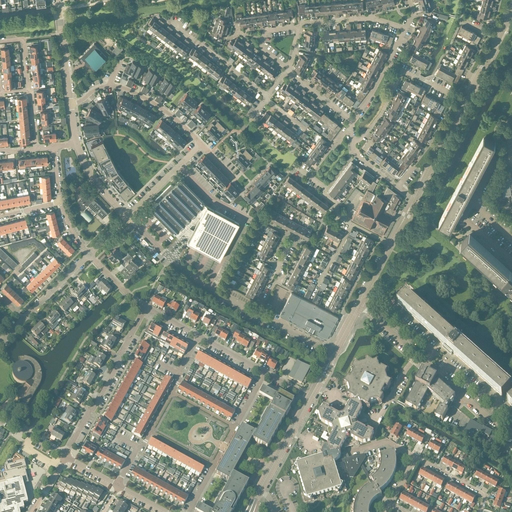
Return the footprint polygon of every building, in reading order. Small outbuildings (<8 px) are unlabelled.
[(357,1),(359,15),(361,15),(360,11),(364,11),(363,4),(366,3),(368,10),(371,9),(372,14),(374,13),(371,0),(367,0),(365,0),(363,1),(362,1),(361,0),(360,0),(359,0),(358,1),(357,1)] [(385,11),(382,0),(376,0),(379,8),(382,7),(383,11),(385,11)] [(479,4),(480,5),(495,9),(496,7),(492,6),(492,2),(484,0),(482,0),(482,5),(479,4)] [(423,9),(424,12),(433,10),(431,4),(430,4),(429,1),(420,4),(421,7),(419,8),(420,10),(423,9)] [(306,15),(309,15),(309,6),(305,6),(305,4),(299,5),(300,14),(303,14),(303,17),(306,17),(306,15)] [(481,6),(480,10),(490,13),(490,10),(495,11),(495,9),(480,5),(479,4),(479,5),(481,6)] [(283,21),(284,21),(287,20),(287,22),(289,21),(289,18),(292,18),(291,9),(285,9),(285,11),(282,11),(283,21)] [(478,13),(476,19),(485,21),(486,18),(489,19),(490,16),(489,16),(490,13),(480,10),(479,14),(478,13)] [(235,14),(236,22),(239,22),(240,28),(243,28),(243,26),(246,26),(245,16),(241,17),(241,14),(235,14)] [(425,20),(423,23),(432,28),(433,25),(435,26),(436,23),(437,20),(429,16),(428,19),(425,17),(424,20),(425,20)] [(148,29),(153,32),(161,21),(159,19),(157,23),(154,21),(155,20),(152,18),(147,23),(150,26),(148,29)] [(215,20),(214,26),(227,30),(228,27),(229,27),(230,24),(226,23),(227,20),(218,18),(218,21),(215,20)] [(153,32),(157,36),(157,35),(163,28),(161,26),(164,23),(161,21),(153,32)] [(417,26),(430,32),(432,28),(423,23),(422,26),(418,24),(417,26)] [(157,35),(157,36),(161,39),(170,27),(168,26),(165,29),(163,28),(157,35)] [(212,32),(214,32),(213,36),(222,38),(223,35),(226,36),(227,33),(226,33),(227,30),(214,26),(212,32)] [(420,30),(418,33),(427,37),(430,32),(417,26),(416,28),(420,30)] [(457,34),(463,37),(467,29),(461,26),(457,34)] [(161,39),(165,42),(166,42),(171,34),(169,32),(172,29),(170,27),(161,39)] [(370,38),(375,40),(378,31),(372,29),(370,38)] [(467,29),(463,37),(468,39),(472,31),(467,29)] [(305,36),(305,39),(315,40),(315,37),(316,37),(317,31),(308,30),(308,33),(304,33),(304,35),(305,36)] [(324,43),(325,43),(327,43),(330,43),(330,41),(334,41),(333,31),(329,32),(329,31),(327,31),(327,34),(324,34),(324,43)] [(378,31),(375,40),(381,41),(383,33),(378,31)] [(472,31),(468,39),(471,41),(470,44),(476,46),(480,37),(476,35),(476,34),(472,31)] [(166,42),(165,42),(170,45),(178,34),(176,32),(174,36),(171,34),(166,42)] [(383,33),(381,41),(384,42),(384,45),(390,47),(393,37),(388,36),(389,34),(383,33)] [(412,35),(425,42),(427,37),(418,33),(417,36),(413,33),(412,35)] [(178,34),(170,45),(174,49),(180,41),(178,39),(180,35),(178,34)] [(413,43),(412,45),(418,48),(419,46),(422,47),(425,42),(412,35),(411,37),(415,39),(413,43)] [(232,48),(235,50),(241,42),(238,40),(239,39),(237,38),(233,43),(230,41),(226,47),(230,50),(232,48)] [(174,49),(178,52),(187,40),(185,39),(182,42),(180,41),(174,49)] [(313,49),(315,50),(316,44),(314,44),(315,40),(305,39),(304,42),(303,42),(303,45),(306,45),(306,48),(308,49),(313,49)] [(187,40),(178,52),(185,57),(193,47),(192,47),(191,49),(186,45),(189,42),(187,40)] [(241,42),(235,50),(239,53),(248,42),(246,41),(243,44),(241,42)] [(248,42),(239,53),(243,57),(249,49),(247,47),(249,43),(248,42)] [(30,46),(30,52),(38,51),(37,45),(36,45),(36,43),(34,43),(34,46),(30,46)] [(80,57),(91,68),(93,70),(106,57),(93,44),(80,57)] [(118,44),(112,51),(116,55),(123,49),(118,44)] [(466,44),(463,50),(472,54),(476,46),(470,44),(469,46),(466,44)] [(1,49),(1,55),(9,54),(8,48),(7,48),(7,46),(5,46),(5,48),(1,49)] [(193,47),(185,57),(187,55),(194,60),(202,49),(200,47),(197,51),(193,47)] [(249,49),(243,57),(247,60),(256,49),(254,47),(252,51),(249,49)] [(379,48),(376,54),(385,58),(387,53),(389,51),(383,47),(382,49),(382,50),(379,48)] [(410,61),(414,63),(418,55),(415,53),(416,51),(410,48),(406,57),(410,60),(410,61)] [(202,49),(194,60),(198,64),(204,56),(202,54),(204,50),(202,49)] [(256,49),(247,60),(246,62),(251,65),(252,63),(258,56),(255,53),(258,50),(256,49)] [(461,54),(473,61),(474,59),(470,57),(472,54),(463,50),(461,54)] [(375,56),(374,58),(382,63),(385,58),(376,54),(374,53),(373,55),(375,56)] [(204,56),(198,64),(202,67),(211,55),(209,54),(206,57),(204,56)] [(258,56),(252,63),(256,66),(265,55),(263,54),(260,57),(258,56)] [(299,58),(298,61),(307,66),(308,63),(309,64),(312,58),(304,54),(303,57),(300,55),(298,58),(299,58)] [(461,54),(458,59),(467,64),(468,61),(472,63),(473,61),(461,54)] [(202,67),(207,70),(213,62),(210,60),(213,57),(211,55),(202,67)] [(265,55),(256,66),(261,70),(267,62),(264,60),(266,56),(265,55)] [(418,55),(414,63),(419,66),(424,58),(418,55)] [(374,58),(371,63),(380,68),(382,63),(374,58)] [(424,58),(419,66),(425,69),(429,61),(424,58)] [(458,66),(458,67),(457,68),(463,71),(467,64),(458,59),(455,64),(458,66)] [(213,62),(207,70),(211,73),(220,62),(218,60),(215,64),(213,62)] [(267,62),(261,70),(265,73),(271,65),(274,62),(272,60),(269,64),(267,62)] [(305,69),(307,66),(298,61),(296,64),(295,64),(294,66),(297,68),(295,70),(303,75),(306,70),(305,69)] [(135,62),(134,63),(132,62),(131,65),(128,64),(125,73),(133,76),(138,64),(135,62)] [(220,62),(211,73),(218,79),(224,71),(219,67),(222,63),(220,62)] [(369,68),(377,72),(380,68),(371,63),(369,68)] [(436,74),(442,77),(446,69),(441,66),(442,64),(440,63),(437,68),(439,69),(436,74)] [(141,66),(142,65),(138,64),(133,76),(134,74),(139,76),(140,74),(143,75),(144,71),(142,70),(143,67),(141,66)] [(271,65),(265,73),(267,75),(267,76),(271,80),(277,73),(274,71),(276,68),(274,66),(273,67),(271,65)] [(315,79),(317,81),(323,73),(320,71),(321,70),(317,67),(311,74),(314,76),(312,79),(314,80),(315,79)] [(369,68),(366,73),(375,77),(377,72),(369,68)] [(151,69),(151,70),(149,69),(147,72),(144,71),(143,75),(145,76),(144,79),(149,81),(154,71),(151,69)] [(446,69),(442,77),(447,79),(451,71),(446,69)] [(158,74),(158,73),(154,71),(149,81),(155,84),(156,82),(158,83),(160,80),(158,78),(159,75),(158,74)] [(451,71),(447,79),(451,82),(452,81),(456,83),(461,74),(456,71),(454,73),(451,71)] [(323,73),(317,81),(320,83),(319,84),(321,85),(321,84),(327,77),(329,74),(327,73),(325,75),(323,73)] [(366,73),(364,77),(372,82),(375,77),(366,73)] [(222,89),(223,90),(227,84),(233,77),(231,75),(228,79),(223,75),(218,81),(220,83),(219,85),(223,88),(222,89)] [(227,84),(223,90),(224,90),(225,89),(228,91),(234,83),(232,82),(235,78),(233,77),(227,84)] [(321,84),(321,85),(322,86),(323,85),(326,88),(332,80),(327,77),(321,84)] [(364,77),(361,82),(365,84),(370,87),(372,82),(364,77)] [(167,78),(166,79),(165,78),(163,81),(160,80),(158,83),(161,84),(158,89),(163,92),(170,80),(167,78)] [(173,83),(170,80),(163,92),(164,90),(169,93),(171,91),(173,92),(175,89),(173,88),(175,84),(173,83)] [(332,80),(326,88),(328,89),(328,90),(329,92),(336,83),(332,80)] [(405,80),(401,89),(406,92),(407,90),(412,92),(416,84),(410,81),(410,82),(405,80)] [(336,83),(329,92),(331,93),(332,92),(335,94),(341,87),(338,85),(340,83),(337,81),(336,83)] [(234,83),(228,91),(233,95),(241,84),(241,83),(239,82),(237,85),(234,83)] [(280,94),(285,97),(287,95),(293,87),(295,83),(292,87),(290,85),(291,84),(289,82),(287,85),(284,83),(278,90),(281,93),(280,94)] [(358,87),(357,89),(360,91),(366,94),(370,87),(365,84),(361,82),(358,87)] [(241,84),(233,95),(237,98),(243,90),(241,88),(243,85),(241,83),(241,84)] [(293,87),(287,95),(291,98),(297,90),(294,88),(297,85),(295,83),(293,87)] [(416,84),(412,92),(421,97),(425,89),(416,84)] [(237,98),(241,101),(250,90),(250,89),(248,88),(245,92),(243,90),(237,98)] [(337,95),(342,99),(347,92),(343,88),(337,95)] [(297,90),(291,98),(295,101),(304,90),(302,89),(300,92),(297,90)] [(401,89),(397,96),(405,101),(408,96),(405,95),(406,92),(401,89)] [(250,90),(241,101),(246,104),(247,103),(249,105),(254,99),(249,95),(252,91),(250,90)] [(304,90),(295,101),(294,103),(298,106),(299,105),(305,97),(303,95),(306,92),(304,90)] [(347,92),(342,99),(346,102),(352,95),(347,92)] [(184,106),(192,97),(191,97),(192,96),(188,93),(187,94),(187,93),(179,102),(184,106)] [(305,97),(299,105),(304,108),(313,97),(311,95),(308,99),(305,97)] [(352,95),(346,102),(351,106),(351,105),(355,108),(362,100),(357,96),(355,98),(352,95)] [(421,103),(431,108),(435,100),(425,95),(421,103)] [(101,98),(104,105),(111,102),(110,101),(110,98),(110,97),(106,97),(105,97),(105,96),(101,98)] [(397,96),(394,101),(403,106),(405,101),(397,96)] [(123,111),(128,100),(123,97),(122,98),(120,104),(118,108),(123,111)] [(192,97),(184,106),(191,112),(196,106),(194,104),(196,101),(196,100),(193,97),(192,98),(192,97)] [(313,97),(304,108),(308,111),(314,103),(312,102),(314,98),(313,97)] [(98,108),(104,105),(101,98),(98,100),(98,101),(97,101),(97,102),(95,104),(98,108)] [(133,102),(131,101),(128,100),(123,111),(127,113),(133,102)] [(435,100),(431,108),(435,110),(434,112),(440,115),(444,106),(440,104),(440,103),(435,100)] [(392,106),(400,111),(403,106),(394,101),(392,106)] [(104,105),(108,113),(113,111),(112,104),(111,105),(111,102),(104,105)] [(137,104),(134,103),(133,102),(127,113),(128,111),(133,113),(131,115),(132,115),(137,104)] [(314,103),(308,111),(313,115),(321,103),(319,102),(317,106),(314,103)] [(321,103),(313,115),(317,118),(318,119),(323,113),(322,112),(323,110),(320,108),(323,105),(321,103)] [(142,107),(140,106),(137,104),(132,115),(136,118),(142,107)] [(87,111),(94,115),(97,109),(94,105),(91,108),(91,107),(90,108),(89,108),(87,111)] [(108,113),(104,105),(98,108),(100,110),(103,114),(108,112),(108,113)] [(198,117),(205,109),(205,108),(202,105),(201,105),(193,112),(198,117)] [(392,106),(389,111),(398,116),(400,111),(392,106)] [(147,110),(144,108),(142,107),(136,118),(140,120),(147,110)] [(94,115),(100,119),(103,114),(100,110),(99,111),(97,109),(94,115)] [(205,109),(198,117),(204,123),(209,118),(207,116),(210,113),(209,113),(210,112),(206,109),(206,110),(205,109)] [(151,113),(150,112),(147,110),(140,120),(141,120),(142,118),(146,121),(144,123),(145,123),(151,113)] [(91,121),(94,115),(87,111),(85,115),(86,115),(86,116),(86,120),(91,121)] [(395,120),(398,116),(389,111),(386,116),(395,120)] [(266,112),(260,119),(269,126),(277,114),(275,113),(273,116),(270,114),(270,115),(266,112)] [(430,113),(427,118),(436,123),(440,115),(434,112),(433,115),(430,113)] [(156,116),(153,114),(151,113),(145,123),(149,126),(156,116)] [(323,113),(318,119),(319,119),(318,120),(322,123),(322,124),(322,125),(328,117),(323,113)] [(269,126),(273,129),(279,121),(277,119),(279,116),(277,114),(269,126)] [(93,122),(98,123),(100,119),(94,115),(91,121),(93,122)] [(328,117),(322,125),(323,125),(323,124),(327,127),(333,120),(328,117)] [(382,122),(390,128),(393,123),(385,118),(382,122)] [(427,118),(425,123),(433,128),(436,123),(427,118)] [(273,129),(277,132),(286,121),(284,119),(281,123),(279,121),(273,129)] [(166,123),(164,122),(161,120),(154,129),(158,132),(166,123)] [(331,130),(325,137),(327,134),(329,132),(334,136),(340,127),(336,124),(337,123),(333,120),(327,127),(331,130)] [(277,132),(282,136),(288,128),(285,126),(288,122),(286,121),(277,132)] [(211,135),(221,125),(218,122),(214,125),(212,123),(206,128),(208,130),(206,131),(211,135)] [(379,126),(386,132),(390,128),(382,122),(379,126)] [(170,127),(167,124),(166,123),(158,132),(162,136),(170,127)] [(422,128),(431,132),(433,128),(425,123),(422,128)] [(44,126),(42,126),(42,130),(43,130),(43,134),(44,141),(50,140),(48,126),(48,125),(44,126)] [(221,125),(211,135),(215,140),(216,139),(218,140),(223,134),(221,132),(225,128),(221,125)] [(288,128),(282,136),(286,139),(295,127),(293,126),(290,129),(288,128)] [(375,131),(383,137),(386,132),(379,126),(375,131)] [(174,130),(173,129),(170,127),(162,136),(163,136),(164,134),(168,137),(168,138),(174,130)] [(286,139),(290,142),(294,137),(296,134),(294,132),(297,129),(295,127),(286,139)] [(100,128),(91,129),(92,136),(94,135),(95,136),(100,136),(100,128)] [(422,128),(420,133),(428,137),(431,132),(422,128)] [(91,129),(84,130),(84,134),(85,134),(85,135),(86,135),(87,138),(92,136),(91,129)] [(178,134),(176,131),(174,130),(168,138),(172,141),(178,134)] [(375,131),(370,137),(375,141),(377,139),(380,141),(383,137),(375,131)] [(426,142),(428,137),(420,133),(417,137),(426,142)] [(182,138),(181,136),(178,134),(172,141),(175,144),(173,146),(174,146),(182,138)] [(20,146),(26,146),(26,142),(30,142),(30,135),(21,136),(21,142),(20,143),(20,146)] [(439,220),(450,226),(467,195),(468,195),(474,188),(471,186),(494,142),(483,136),(439,220)] [(318,140),(315,144),(324,151),(326,149),(325,148),(326,146),(326,145),(328,142),(320,137),(318,140)] [(186,141),(184,139),(182,138),(174,146),(178,150),(186,141)] [(411,145),(419,151),(423,146),(415,140),(413,139),(411,141),(413,143),(411,145)] [(365,152),(370,155),(375,148),(372,146),(374,144),(368,140),(362,148),(366,151),(365,152)] [(108,179),(125,199),(133,191),(116,170),(101,141),(91,146),(105,174),(107,173),(108,176),(109,177),(108,179)] [(312,149),(320,155),(322,152),(323,153),(324,151),(315,144),(312,149)] [(408,149),(416,155),(419,151),(411,145),(408,149)] [(375,148),(370,155),(374,159),(380,152),(375,148)] [(309,153),(318,160),(319,158),(318,157),(320,155),(312,149),(309,153)] [(405,153),(412,159),(416,155),(408,149),(405,153)] [(238,163),(249,153),(246,150),(242,153),(239,151),(234,156),(235,158),(234,159),(238,163)] [(380,152),(374,159),(379,162),(384,155),(382,153),(383,152),(381,150),(380,152)] [(249,153),(238,163),(243,168),(244,167),(246,168),(248,169),(250,167),(248,166),(251,163),(249,160),(252,156),(249,153)] [(305,157),(303,160),(310,166),(312,163),(313,163),(315,161),(316,162),(318,160),(309,153),(305,157)] [(404,160),(402,162),(407,166),(409,164),(412,159),(405,153),(401,158),(404,160)] [(201,165),(208,159),(204,155),(198,162),(201,165)] [(381,164),(386,168),(391,161),(386,157),(381,164)] [(205,169),(211,162),(208,159),(201,165),(205,169)] [(391,161),(386,168),(390,171),(396,164),(391,161)] [(208,172),(215,166),(211,162),(205,169),(208,172)] [(345,171),(352,176),(353,175),(357,177),(359,174),(363,169),(362,169),(355,164),(354,165),(351,163),(348,166),(347,166),(345,168),(346,169),(345,171)] [(396,164),(390,171),(394,174),(395,173),(399,177),(406,168),(400,164),(399,167),(396,164)] [(211,176),(218,169),(215,166),(208,172),(211,176)] [(265,170),(273,178),(272,177),(276,173),(278,172),(278,171),(274,169),(273,170),(269,166),(265,170)] [(215,179),(222,172),(218,169),(211,176),(215,179)] [(262,174),(269,182),(273,178),(265,170),(262,174)] [(341,174),(352,183),(354,181),(351,178),(352,176),(345,171),(343,173),(342,172),(341,174)] [(218,183),(225,176),(222,172),(215,179),(218,183)] [(258,178),(264,185),(268,181),(269,182),(262,174),(258,178)] [(338,180),(346,185),(347,183),(350,186),(352,183),(341,174),(339,176),(340,177),(338,180)] [(358,183),(360,185),(366,178),(361,174),(358,178),(360,180),(358,183)] [(225,176),(218,183),(222,186),(228,179),(225,176)] [(289,176),(283,183),(288,187),(293,179),(289,176)] [(256,184),(262,191),(263,190),(261,188),(264,185),(258,178),(254,182),(256,184)] [(366,178),(360,185),(363,187),(365,183),(367,185),(370,181),(366,178)] [(293,179),(288,187),(292,190),(297,183),(293,179)] [(157,202),(150,210),(178,238),(184,233),(190,237),(187,242),(219,260),(238,223),(206,206),(180,180),(173,187),(171,185),(155,200),(157,202)] [(334,183),(346,192),(348,189),(344,187),(346,185),(338,180),(336,182),(335,181),(334,183)] [(395,210),(395,209),(401,198),(398,196),(398,195),(387,187),(383,194),(388,197),(386,200),(371,192),(376,183),(373,181),(367,190),(362,198),(361,200),(351,219),(382,235),(391,216),(392,216),(393,217),(396,211),(395,210)] [(227,194),(234,187),(230,183),(226,187),(225,186),(225,185),(222,188),(222,189),(227,194)] [(297,183),(292,190),(296,193),(302,186),(297,183)] [(332,188),(339,194),(340,192),(344,194),(345,195),(346,194),(345,193),(346,192),(334,183),(332,185),(333,186),(332,188)] [(252,188),(259,194),(262,191),(256,184),(252,188)] [(79,203),(81,204),(79,206),(83,210),(93,200),(79,185),(74,191),(81,198),(79,200),(80,201),(79,203)] [(302,186),(296,193),(301,197),(306,190),(302,186)] [(234,187),(227,194),(233,199),(233,200),(236,197),(236,196),(236,197),(234,195),(235,194),(237,192),(238,191),(234,187)] [(248,191),(256,199),(255,198),(259,194),(252,188),(248,191)] [(339,194),(332,188),(330,190),(329,190),(327,192),(339,201),(341,198),(338,195),(339,194)] [(306,190),(301,197),(305,200),(311,193),(306,190)] [(252,203),(256,199),(248,191),(244,195),(245,196),(244,197),(243,197),(246,200),(247,200),(248,199),(252,203)] [(311,193),(305,200),(309,203),(315,196),(311,193)] [(315,196),(309,203),(314,206),(319,199),(315,196)] [(319,199),(314,206),(318,210),(324,203),(319,199)] [(93,200),(83,210),(80,213),(88,221),(89,219),(90,219),(91,219),(91,218),(96,212),(102,218),(107,213),(93,200)] [(324,203),(318,210),(322,213),(328,206),(324,203)] [(268,218),(273,221),(277,213),(273,210),(268,218)] [(277,213),(273,221),(278,223),(282,215),(277,213)] [(282,215),(278,223),(283,226),(287,218),(282,215)] [(287,218),(283,226),(288,228),(292,220),(287,218)] [(292,220),(288,228),(293,231),(296,223),(292,220)] [(296,223),(293,231),(297,234),(301,225),(296,223)] [(301,225),(297,234),(302,236),(306,228),(301,225)] [(327,226),(323,234),(328,237),(332,229),(327,226)] [(60,234),(58,228),(50,230),(52,236),(60,234)] [(267,235),(269,237),(277,240),(279,235),(276,234),(278,231),(271,228),(270,231),(272,232),(269,236),(267,235)] [(306,228),(302,236),(307,239),(311,231),(306,228)] [(332,229),(328,237),(332,239),(337,231),(332,229)] [(337,231),(332,239),(337,242),(342,234),(337,231)] [(511,268),(509,264),(506,267),(470,234),(468,235),(467,236),(460,244),(501,281),(505,285),(511,290),(511,268)] [(265,240),(274,245),(277,240),(269,237),(267,235),(265,240)] [(365,236),(363,241),(370,245),(373,240),(365,236)] [(58,249),(60,246),(66,241),(62,237),(56,242),(59,245),(57,247),(58,249)] [(41,244),(34,239),(9,245),(11,249),(34,243),(42,251),(45,248),(41,244)] [(262,245),(272,250),(274,245),(265,240),(262,245)] [(66,241),(60,246),(64,250),(70,245),(66,241)] [(363,241),(360,246),(361,246),(368,250),(370,245),(363,241)] [(70,245),(64,250),(68,255),(74,249),(70,245)] [(260,250),(262,251),(269,255),(272,250),(262,245),(260,250)] [(306,246),(304,251),(312,256),(316,248),(310,245),(309,248),(306,246)] [(359,245),(356,250),(358,251),(365,255),(368,250),(361,246),(360,246),(359,245)] [(136,246),(134,248),(141,256),(141,255),(143,253),(139,249),(136,246)] [(0,256),(13,269),(17,264),(0,248),(0,256)] [(111,253),(108,256),(115,263),(123,255),(122,254),(124,252),(120,248),(118,250),(116,248),(111,253)] [(354,255),(363,260),(365,255),(358,251),(356,250),(354,255)] [(257,255),(256,257),(262,261),(264,258),(266,260),(269,255),(262,251),(259,255),(257,255)] [(304,251),(301,256),(310,260),(312,256),(304,251)] [(34,252),(21,265),(22,266),(18,270),(20,273),(37,255),(34,252)] [(135,262),(135,263),(131,259),(133,258),(129,253),(120,262),(124,266),(120,271),(126,277),(126,276),(128,277),(132,273),(139,266),(135,262)] [(143,253),(141,255),(146,260),(143,262),(147,266),(148,265),(151,261),(150,260),(143,253)] [(355,256),(353,260),(360,264),(363,260),(354,255),(355,256)] [(301,256),(299,261),(307,265),(310,260),(301,256)] [(50,262),(56,267),(60,263),(55,257),(50,262)] [(351,265),(358,269),(360,264),(353,260),(351,260),(349,264),(351,265)] [(299,261),(296,265),(305,270),(307,265),(299,261)] [(47,265),(52,271),(56,267),(50,262),(47,265)] [(262,263),(259,269),(268,274),(271,269),(264,265),(264,264),(262,263)] [(332,263),(329,268),(335,271),(338,266),(332,263)] [(349,264),(346,269),(348,270),(355,274),(358,269),(351,265),(349,264)] [(42,269),(48,275),(52,271),(47,265),(42,269)] [(296,265),(294,270),(301,274),(302,275),(305,270),(296,265)] [(39,273),(44,279),(48,275),(42,269),(39,273)] [(256,274),(266,279),(268,274),(259,269),(256,274)] [(346,269),(344,274),(353,279),(355,274),(348,270),(346,269)] [(294,270),(291,275),(298,279),(300,280),(302,275),(301,274),(294,270)] [(35,277),(40,282),(44,279),(39,273),(35,277)] [(256,280),(263,283),(266,279),(256,274),(254,278),(256,280)] [(291,275),(288,280),(297,284),(300,280),(298,279),(291,275)] [(31,281),(36,286),(40,282),(35,277),(31,281)] [(251,283),(261,288),(263,283),(256,280),(254,278),(251,283)] [(344,278),(341,283),(348,287),(351,282),(344,278)] [(100,279),(95,284),(102,291),(107,286),(103,282),(100,279)] [(288,286),(287,287),(292,290),(296,292),(297,290),(293,289),(296,284),(297,284),(288,280),(286,285),(288,286)] [(26,285),(32,291),(36,286),(31,281),(26,285)] [(339,288),(346,291),(348,287),(341,283),(339,282),(337,287),(339,288)] [(1,289),(5,293),(11,288),(6,283),(1,289)] [(249,288),(258,293),(261,288),(251,283),(249,288)] [(81,286),(77,290),(82,295),(84,298),(86,300),(87,299),(91,294),(87,290),(86,291),(81,286)] [(107,286),(102,291),(106,295),(112,290),(107,286)] [(337,287),(335,291),(336,292),(343,296),(346,291),(339,288),(337,287)] [(11,288),(5,293),(9,297),(15,291),(11,288)] [(249,288),(245,296),(251,299),(253,296),(256,298),(258,293),(249,288)] [(77,290),(72,294),(78,299),(77,300),(79,303),(81,301),(84,298),(82,295),(77,290)] [(15,291),(9,297),(14,301),(19,295),(15,291)] [(335,291),(332,296),(341,301),(343,296),(336,292),(335,291)] [(279,315),(288,320),(326,340),(338,317),(300,297),(291,292),(279,315)] [(406,294),(397,303),(444,345),(443,346),(442,347),(451,354),(452,353),(452,352),(502,397),(511,387),(406,294)] [(19,295),(14,301),(18,305),(23,299),(19,295)] [(315,295),(312,300),(319,304),(321,300),(318,298),(319,297),(315,295)] [(153,301),(152,303),(157,306),(161,299),(155,296),(155,297),(153,301)] [(332,296),(330,301),(331,302),(339,306),(341,301),(332,296)] [(68,299),(64,303),(69,308),(72,311),(77,306),(70,298),(68,300),(68,299)] [(166,302),(161,299),(157,306),(162,309),(165,305),(168,306),(169,304),(166,302)] [(333,311),(334,310),(336,311),(339,306),(331,302),(330,301),(327,306),(326,305),(325,307),(333,311)] [(64,303),(59,307),(64,313),(66,316),(68,314),(65,312),(69,308),(64,303)] [(169,304),(168,306),(170,308),(169,309),(176,312),(179,307),(172,303),(171,305),(169,304)] [(189,310),(185,317),(190,320),(194,313),(195,310),(190,308),(189,310)] [(194,313),(190,320),(196,323),(197,320),(199,321),(200,319),(201,320),(203,317),(197,314),(198,312),(195,310),(194,313)] [(54,312),(50,316),(56,322),(59,319),(61,321),(62,320),(63,319),(60,317),(54,312)] [(201,320),(201,321),(203,322),(202,323),(208,326),(212,319),(209,318),(210,314),(206,312),(203,317),(201,320)] [(50,316),(46,320),(48,322),(46,324),(52,330),(58,324),(56,322),(50,316)] [(219,317),(218,319),(220,321),(224,323),(227,325),(228,323),(229,321),(226,319),(225,320),(221,317),(219,317)] [(111,324),(109,327),(111,328),(113,325),(116,327),(120,321),(115,318),(112,324),(111,324)] [(120,321),(116,327),(117,328),(115,330),(119,332),(121,334),(122,331),(122,330),(126,324),(120,321)] [(40,332),(41,333),(43,335),(48,331),(45,328),(45,329),(39,323),(35,328),(40,332)] [(234,324),(229,333),(233,336),(238,326),(234,324)] [(148,326),(144,333),(152,337),(153,334),(157,328),(152,325),(150,327),(148,326)] [(36,338),(38,340),(40,338),(37,336),(41,333),(40,332),(35,328),(31,332),(36,337),(36,338)] [(153,334),(152,337),(160,341),(163,334),(160,333),(162,330),(157,328),(153,334)] [(218,328),(215,334),(214,335),(220,338),(222,334),(225,329),(222,328),(221,330),(218,328)] [(222,334),(220,338),(225,341),(229,334),(226,332),(227,330),(225,329),(222,334)] [(236,331),(233,338),(237,340),(236,342),(241,345),(246,336),(236,331)] [(109,338),(106,342),(113,345),(116,340),(109,337),(110,336),(107,334),(106,336),(109,338)] [(164,334),(163,334),(160,341),(159,343),(164,346),(165,344),(169,336),(164,334)] [(169,336),(165,344),(169,347),(173,339),(169,336)] [(246,336),(241,345),(247,348),(248,346),(252,348),(254,345),(256,341),(246,336)] [(260,338),(258,337),(257,339),(256,340),(257,341),(254,345),(257,347),(260,342),(261,342),(265,344),(263,346),(266,347),(268,342),(265,341),(260,338)] [(40,343),(35,338),(31,342),(36,347),(40,343)] [(173,339),(169,347),(174,349),(178,341),(173,339)] [(110,350),(113,345),(106,342),(103,340),(100,346),(103,347),(104,347),(110,350)] [(178,341),(174,349),(179,352),(183,344),(178,341)] [(142,343),(139,348),(149,353),(152,348),(149,347),(143,344),(142,343)] [(183,344),(179,352),(178,353),(183,356),(188,347),(183,344)] [(281,356),(284,351),(277,347),(275,352),(281,356)] [(139,348),(136,353),(146,358),(149,353),(139,348)] [(253,356),(259,359),(262,352),(257,350),(253,356)] [(262,352),(259,359),(264,362),(265,360),(267,361),(270,357),(268,355),(269,353),(263,351),(262,352)] [(98,355),(96,359),(103,363),(106,358),(99,354),(100,353),(97,352),(96,354),(98,355)] [(136,353),(134,357),(141,362),(144,363),(146,358),(136,353)] [(199,353),(195,360),(199,363),(204,355),(199,353)] [(204,355),(199,363),(204,366),(208,358),(204,355)] [(22,384),(24,383),(25,383),(30,388),(22,401),(27,405),(39,385),(40,383),(41,380),(41,378),(42,375),(41,372),(41,369),(40,367),(38,364),(36,362),(34,360),(32,359),(30,357),(27,357),(24,356),(23,364),(20,364),(18,364),(17,365),(15,367),(13,368),(13,370),(12,372),(12,374),(12,376),(13,378),(14,379),(15,381),(17,382),(19,383),(21,384),(22,384)] [(91,361),(90,364),(93,365),(93,364),(100,368),(103,363),(96,359),(93,358),(91,361)] [(208,358),(204,366),(209,368),(213,361),(208,358)] [(278,364),(270,359),(266,365),(269,366),(268,367),(274,370),(278,364)] [(135,360),(132,365),(140,370),(142,365),(135,360)] [(213,361),(209,368),(214,371),(218,363),(213,361)] [(305,384),(306,381),(305,381),(312,369),(297,361),(288,377),(303,385),(304,383),(305,384)] [(348,396),(354,400),(362,404),(368,407),(370,404),(377,402),(380,404),(384,397),(381,396),(385,388),(388,390),(391,383),(387,381),(386,375),(387,371),(381,368),(380,370),(379,369),(377,363),(373,364),(367,361),(365,364),(359,366),(355,364),(352,371),(354,372),(350,380),(348,378),(345,385),(348,387),(350,393),(348,396)] [(218,363),(214,371),(218,374),(223,366),(218,363)] [(132,365),(130,370),(137,374),(140,370),(132,365)] [(223,366),(218,374),(223,376),(227,369),(223,366)] [(227,369),(223,376),(228,379),(232,371),(227,369)] [(88,374),(85,377),(92,381),(95,376),(89,372),(86,370),(85,372),(88,374)] [(130,370),(127,375),(135,379),(137,374),(130,370)] [(423,370),(405,404),(441,423),(455,397),(436,380),(437,378),(428,373),(423,370)] [(232,371),(228,379),(233,381),(237,374),(232,371)] [(237,374),(233,381),(237,384),(242,376),(237,374)] [(127,375),(124,380),(132,384),(135,379),(127,375)] [(242,376),(237,384),(242,387),(246,379),(242,376)] [(89,386),(92,381),(85,377),(83,381),(80,380),(79,382),(82,383),(83,383),(89,386)] [(165,377),(162,382),(170,386),(173,381),(165,377)] [(246,379),(242,387),(247,389),(251,382),(246,379)] [(124,380),(122,384),(129,389),(132,384),(124,380)] [(162,382),(160,387),(168,391),(170,386),(162,382)] [(182,383),(178,391),(183,393),(187,386),(182,383)] [(122,384),(119,389),(127,393),(129,389),(122,384)] [(187,386),(183,393),(188,396),(192,388),(187,386)] [(160,387),(157,392),(165,396),(168,391),(160,387)] [(234,439),(232,443),(223,460),(225,461),(225,460),(229,462),(229,463),(229,464),(236,467),(251,439),(267,448),(284,417),(285,417),(290,407),(293,400),(279,392),(277,395),(262,387),(259,394),(273,402),(256,433),(242,425),(234,439)] [(77,391),(75,395),(82,399),(85,394),(78,390),(79,389),(76,388),(74,390),(77,391)] [(192,388),(188,396),(192,399),(196,391),(192,388)] [(119,389),(116,394),(124,398),(127,393),(119,389)] [(196,391),(192,399),(197,401),(201,394),(196,391)] [(157,392),(155,396),(162,400),(165,396),(157,392)] [(72,394),(69,399),(72,401),(72,400),(79,404),(82,399),(75,395),(72,394)] [(116,394),(114,399),(121,403),(124,398),(116,394)] [(201,394),(197,401),(202,404),(206,396),(201,394)] [(155,396),(152,401),(160,405),(162,400),(155,396)] [(206,396),(202,404),(207,406),(211,399),(206,396)] [(58,398),(53,406),(56,408),(61,400),(58,398)] [(114,399),(111,403),(119,408),(121,403),(114,399)] [(211,399),(207,406),(211,409),(216,401),(211,399)] [(322,451),(321,452),(321,454),(322,456),(302,462),(301,458),(292,461),(295,470),(298,469),(305,492),(302,493),(305,503),(314,500),(313,497),(336,489),(337,493),(346,490),(343,480),(340,482),(335,464),(334,462),(335,462),(337,461),(338,460),(339,459),(340,457),(340,455),(341,454),(341,452),(340,451),(341,449),(342,447),(344,448),(345,448),(358,444),(359,442),(362,444),(371,441),(373,438),(372,437),(374,433),(368,430),(367,431),(365,430),(366,430),(358,425),(356,421),(362,409),(361,404),(362,404),(354,400),(355,401),(350,403),(344,414),(339,415),(331,411),(331,412),(329,411),(330,409),(324,406),(322,410),(321,410),(319,414),(321,422),(329,426),(327,430),(329,434),(332,436),(328,444),(327,445),(325,446),(323,447),(322,449),(322,451)] [(152,401),(149,406),(157,410),(160,405),(152,401)] [(216,401),(211,409),(216,412),(220,404),(216,401)] [(111,403),(109,408),(116,412),(119,408),(111,403)] [(220,404),(216,412),(221,414),(225,407),(220,404)] [(68,406),(64,413),(74,419),(77,414),(73,412),(75,410),(68,406)] [(149,406),(147,410),(155,414),(157,410),(149,406)] [(225,407),(221,414),(226,417),(230,409),(225,407)] [(109,408),(106,413),(114,417),(116,412),(109,408)] [(230,409),(226,417),(231,420),(235,412),(230,409)] [(147,410),(144,415),(152,419),(155,414),(147,410)] [(64,413),(60,420),(69,425),(70,423),(71,424),(74,419),(64,413)] [(106,413),(103,418),(111,422),(114,417),(106,413)] [(144,415),(142,419),(149,424),(152,419),(144,415)] [(53,417),(49,424),(52,425),(52,424),(54,425),(57,419),(53,417)] [(97,423),(107,428),(105,427),(108,423),(100,418),(97,423)] [(142,419),(139,424),(147,429),(149,424),(142,419)] [(470,420),(463,434),(476,441),(480,432),(489,437),(484,445),(490,448),(496,437),(491,434),(492,432),(486,428),(484,427),(477,424),(473,421),(471,421),(470,420)] [(95,428),(104,433),(107,428),(97,423),(95,428)] [(139,424),(136,429),(144,433),(147,429),(139,424)] [(396,424),(393,429),(399,433),(402,428),(401,427),(396,424)] [(50,436),(55,439),(59,432),(55,430),(57,427),(55,426),(53,429),(54,429),(50,436)] [(94,434),(100,437),(101,438),(104,433),(95,428),(92,433),(94,434)] [(131,433),(134,434),(141,439),(144,433),(136,429),(134,428),(131,433)] [(396,438),(399,433),(393,429),(390,435),(396,438)] [(408,431),(406,435),(411,438),(415,432),(409,429),(408,431)] [(59,432),(55,439),(60,442),(64,435),(65,436),(67,433),(65,432),(63,434),(59,432)] [(415,432),(411,438),(416,441),(420,435),(415,432)] [(420,435),(416,441),(422,444),(425,438),(420,435)] [(152,438),(148,446),(153,448),(157,441),(152,438)] [(436,444),(433,450),(438,453),(442,447),(439,445),(440,443),(441,443),(442,441),(439,440),(439,439),(438,442),(436,444)] [(85,440),(81,447),(84,449),(82,451),(87,454),(92,445),(85,440)] [(157,441),(153,448),(157,451),(162,443),(157,441)] [(428,447),(433,450),(436,444),(431,441),(430,445),(428,447)] [(162,443),(157,451),(162,453),(166,446),(162,443)] [(92,445),(87,454),(92,456),(93,454),(97,456),(96,457),(100,449),(92,445)] [(166,446),(162,453),(167,456),(171,448),(166,446)] [(367,511),(367,509),(369,504),(372,500),(376,497),(377,499),(382,496),(380,492),(383,489),(387,486),(390,483),(392,479),(394,474),(396,470),(396,468),(396,465),(396,462),(396,460),(396,459),(396,456),(395,454),(395,451),(380,456),(381,461),(381,467),(379,472),(376,476),(372,479),(371,480),(361,464),(365,458),(364,455),(358,457),(357,455),(349,458),(345,448),(344,448),(342,447),(341,449),(343,450),(347,458),(338,461),(338,460),(337,461),(335,462),(334,462),(335,464),(345,461),(349,473),(356,473),(360,466),(371,484),(369,485),(366,488),(363,491),(360,494),(357,498),(356,502),(354,507),(354,511),(353,511),(367,511)] [(171,448),(167,456),(172,459),(176,451),(171,448)] [(100,449),(96,457),(101,459),(106,450),(104,449),(103,451),(100,449)] [(106,450),(101,459),(106,462),(111,452),(106,450)] [(176,451),(172,459),(176,461),(181,454),(176,451)] [(111,452),(106,462),(110,464),(116,455),(111,452)] [(181,454),(176,461),(181,464),(185,456),(181,454)] [(116,455),(110,464),(115,467),(120,458),(116,455)] [(185,456),(181,464),(186,467),(190,459),(185,456)] [(442,463),(447,466),(450,460),(445,457),(442,463)] [(120,458),(115,467),(120,470),(125,460),(120,458)] [(190,459),(186,467),(191,469),(195,462),(190,459)] [(0,511),(19,511),(19,510),(24,509),(23,504),(28,502),(24,490),(23,486),(23,484),(28,483),(25,471),(26,470),(24,460),(14,463),(5,466),(6,472),(0,473),(2,479),(0,479),(0,511)] [(212,511),(204,507),(198,504),(195,511),(196,511),(231,511),(248,482),(232,474),(236,467),(229,464),(229,463),(229,462),(225,460),(225,461),(223,460),(215,473),(230,481),(212,511)] [(450,460),(447,466),(452,469),(456,463),(450,460)] [(195,462),(191,469),(195,472),(200,464),(195,462)] [(456,463),(452,469),(457,472),(461,466),(456,463)] [(200,464),(195,472),(200,474),(205,467),(204,467),(200,464)] [(461,466),(457,472),(462,474),(466,468),(461,466)] [(135,468),(131,476),(136,478),(140,471),(135,468)] [(422,468),(418,475),(423,477),(427,471),(422,468)] [(475,476),(480,479),(484,473),(475,468),(473,473),(476,475),(475,476)] [(140,471),(136,478),(141,481),(145,473),(140,471)] [(427,471),(423,477),(427,480),(431,473),(427,471)] [(145,473),(141,481),(145,484),(150,476),(145,473)] [(431,473),(427,480),(432,482),(436,476),(431,473)] [(484,473),(480,479),(485,482),(488,476),(484,473)] [(150,476),(145,484),(150,486),(154,479),(150,476)] [(436,476),(432,482),(436,485),(440,478),(436,476)] [(488,476),(485,482),(490,485),(494,479),(488,476)] [(440,478),(436,485),(441,487),(445,480),(440,478)] [(64,491),(64,490),(69,482),(64,479),(61,484),(60,483),(59,483),(57,486),(58,487),(58,486),(59,487),(58,488),(64,491)] [(154,479),(150,486),(155,489),(159,481),(154,479)] [(490,485),(497,489),(498,487),(497,486),(499,481),(494,479),(490,485)] [(69,482),(64,490),(69,493),(70,492),(74,484),(70,481),(69,482)] [(159,481),(155,489),(160,492),(164,484),(159,481)] [(74,484),(70,492),(75,495),(75,494),(80,485),(75,483),(74,484)] [(449,483),(445,490),(450,492),(453,485),(449,483)] [(80,485),(75,494),(80,497),(81,496),(85,487),(81,484),(80,485)] [(164,484),(160,492),(165,494),(169,487),(164,484)] [(453,485),(450,492),(454,494),(458,488),(453,485)] [(85,487),(81,496),(86,498),(91,489),(86,486),(85,487)] [(169,487),(165,494),(169,497),(173,489),(169,487)] [(499,490),(497,495),(504,498),(506,492),(501,490),(502,488),(498,487),(497,489),(499,490)] [(91,489),(86,498),(85,499),(90,502),(91,501),(97,491),(92,488),(91,489)] [(458,488),(454,494),(458,497),(462,490),(458,488)] [(173,489),(169,497),(174,499),(178,492),(173,489)] [(97,491),(91,501),(96,504),(97,501),(99,502),(99,503),(101,499),(100,499),(99,499),(102,493),(97,490),(97,491)] [(462,490),(458,497),(463,500),(467,493),(462,490)] [(178,492),(174,499),(179,502),(183,494),(178,492)] [(53,495),(50,500),(58,505),(61,500),(62,497),(55,493),(54,495),(53,495)] [(399,500),(404,502),(408,495),(403,493),(399,500)] [(183,494),(179,502),(184,505),(188,497),(183,494)] [(408,495),(404,502),(408,504),(412,498),(408,495)] [(471,495),(467,502),(472,504),(470,507),(472,508),(475,504),(473,503),(476,497),(471,495)] [(497,495),(495,501),(502,503),(504,498),(497,495)] [(412,498),(408,504),(413,507),(417,500),(412,498)] [(50,500),(48,504),(56,509),(58,505),(50,500)] [(417,500),(413,507),(417,509),(421,503),(417,500)] [(500,509),(502,503),(495,501),(493,506),(500,509)] [(116,507),(124,511),(128,507),(119,502),(116,507)] [(421,503),(417,509),(422,511),(425,505),(421,503)]
